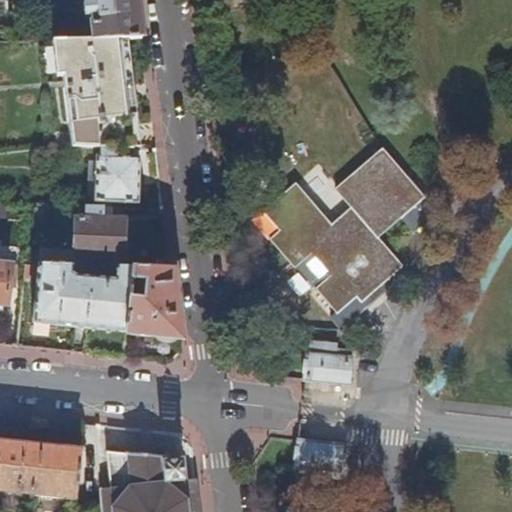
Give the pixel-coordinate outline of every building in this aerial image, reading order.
[(141,39),(136,0),(89,0),(92,23),(89,24),(91,40),(119,39),(128,40),(141,39)] [(195,0),(197,11),(233,7),(231,0),(195,0)] [(91,40),(60,42),(73,148),(92,149),(100,149),(132,150),(133,151),(119,39),(91,40)] [(140,150),(128,40),(119,39),(133,151),(140,150)] [(206,80),(208,103),(217,102),(214,80),(206,80)] [(293,267),(295,266),(307,253),(329,276),(316,288),(338,312),(331,317),(340,329),(367,305),(361,299),(383,280),(388,287),(398,277),(392,270),(400,262),(377,234),(401,214),(407,220),(414,226),(433,210),(431,208),(436,203),(426,193),(423,194),(382,148),(336,189),(350,207),(346,210),(330,224),(294,183),(262,210),(278,230),(268,240),(293,267)] [(98,163),(92,164),(90,197),(97,198),(97,203),(106,203),(139,205),(140,159),(132,159),(132,150),(100,149),(101,157),(98,158),(98,163)] [(100,149),(92,149),(92,164),(98,163),(98,158),(101,157),(100,149)] [(112,221),(112,210),(106,209),(97,208),(77,209),(75,258),(93,258),(123,258),(124,222),(112,221)] [(307,253),(295,266),(316,288),(329,276),(307,253)] [(93,269),(93,258),(75,258),(75,269),(84,269),(93,269)] [(0,266),(0,314),(3,314),(4,307),(7,307),(9,290),(11,268),(0,266)] [(130,290),(132,270),(117,270),(116,283),(83,280),(72,279),(73,268),(40,267),(34,325),(126,334),(129,301),(130,290)] [(72,279),(83,280),(84,269),(75,269),(73,268),(72,279)] [(179,339),(171,271),(132,270),(130,290),(138,291),(139,282),(146,283),(144,302),(137,302),(129,301),(126,334),(160,337),(163,340),(167,340),(170,338),(179,339)] [(367,305),(388,287),(383,280),(361,299),(367,305)] [(138,291),(130,290),(129,301),(137,302),(138,291)] [(310,357),(335,360),(336,342),(312,339),(310,357)] [(301,383),(304,383),(347,390),(351,362),(335,360),(310,357),(304,356),(301,383)] [(323,445),(327,446),(328,437),(298,432),(296,442),(323,445)] [(296,442),(294,442),(290,469),(338,476),(341,449),(327,446),(323,445),(296,442)] [(0,443),(0,501),(36,505),(36,498),(78,502),(83,453),(0,443)] [(111,490),(101,491),(101,511),(200,511),(197,482),(186,483),(183,462),(156,459),(156,458),(146,457),(134,456),(133,457),(107,455),(111,490)] [(312,499),(308,496),(303,495),(300,498),(300,504),(302,507),(302,511),(307,511),(308,509),(311,505),(312,499)]
